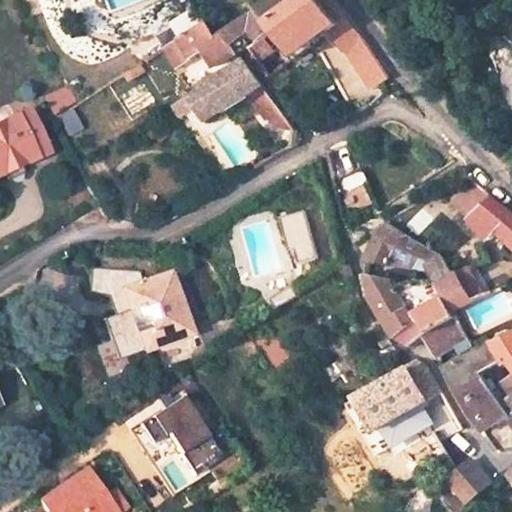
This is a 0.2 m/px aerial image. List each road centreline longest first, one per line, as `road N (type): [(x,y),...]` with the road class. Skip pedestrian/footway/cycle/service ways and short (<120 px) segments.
road 1 (residential): [(0,277),(87,224),(146,237),(391,109),(446,137),(455,134)]
road 2 (residential): [(511,456),(498,466),(423,354),(391,342),(367,310),(348,240)]
road 3 (residential): [(347,0),(455,134)]
